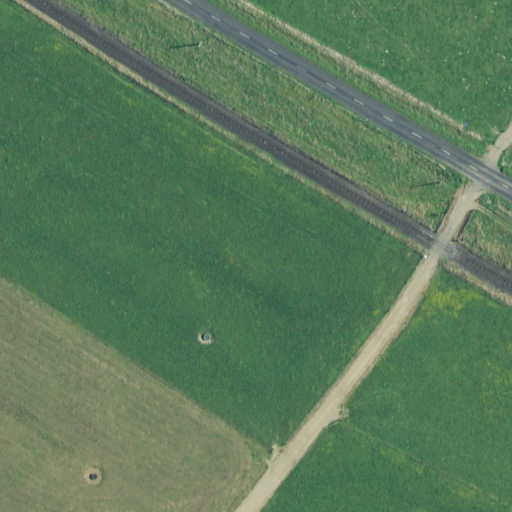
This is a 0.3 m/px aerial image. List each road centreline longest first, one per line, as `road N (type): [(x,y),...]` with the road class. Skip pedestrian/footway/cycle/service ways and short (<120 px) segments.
road 1 (track): [(511,136),(368,367),(254,511)]
road 2 (unclassified): [(183,0),(511,191)]
